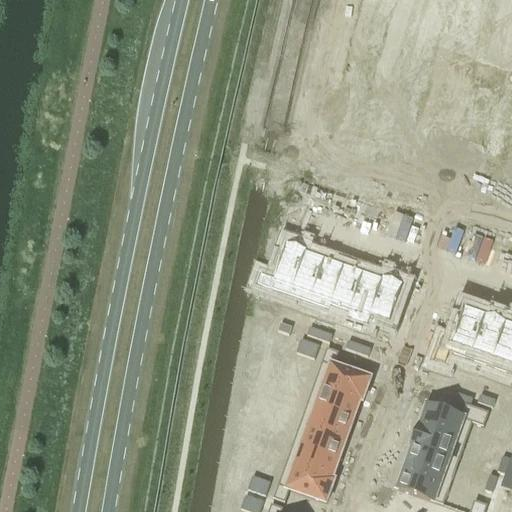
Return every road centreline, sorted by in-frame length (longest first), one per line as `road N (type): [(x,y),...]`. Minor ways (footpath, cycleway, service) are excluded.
road 1 (primary): [(183,0),(78,511)]
road 2 (primary): [(111,511),(141,324),(213,0)]
road 3 (residential): [(434,268),(348,511)]
road 4 (residential): [(340,0),(294,208)]
road 5 (residential): [(434,268),(314,226),(294,208)]
road 6 (residential): [(460,276),(511,143)]
